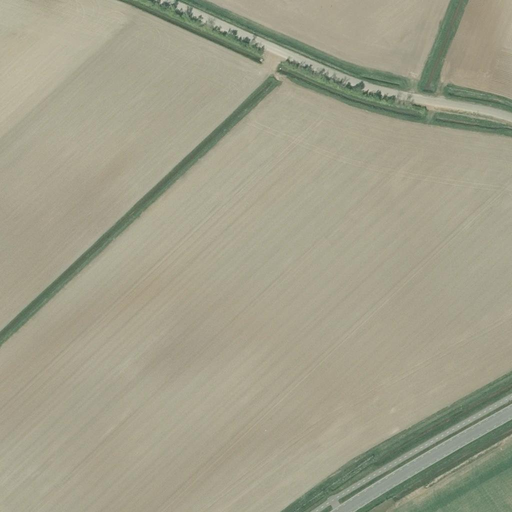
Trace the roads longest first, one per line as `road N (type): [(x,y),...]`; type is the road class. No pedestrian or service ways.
road 1 (unclassified): [(511,118),(361,83),(165,0)]
road 2 (tertiary): [(342,511),(511,411)]
